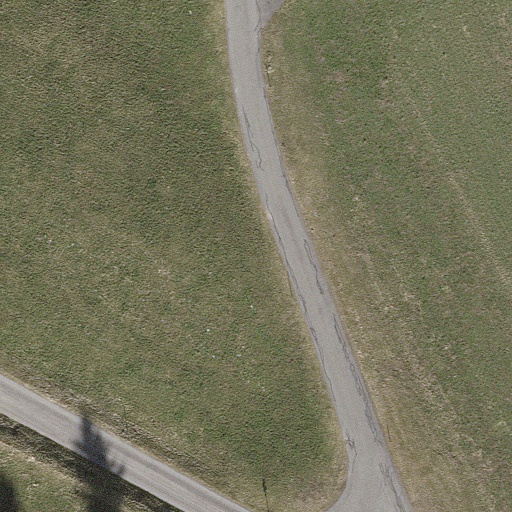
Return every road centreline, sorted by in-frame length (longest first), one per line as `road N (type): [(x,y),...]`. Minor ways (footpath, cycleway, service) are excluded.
road 1 (unclassified): [(239,0),(245,77),(269,168),(373,463),(371,511)]
road 2 (tertiary): [(221,511),(0,396)]
